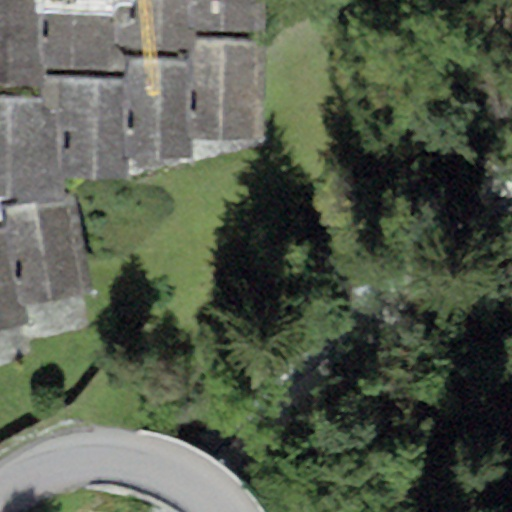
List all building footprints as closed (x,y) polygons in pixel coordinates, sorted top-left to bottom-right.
[(227,29),(227,0),(0,0),(0,92),(11,92),(13,64),(93,73),(101,46),(161,50),(166,25),(227,29)] [(260,53),(199,52),(198,143),(259,144),(260,53)] [(186,77),(132,71),(122,166),(175,172),(186,77)] [(114,94),(60,91),(54,181),(108,185),(114,94)] [(50,119),(0,111),(0,200),(38,206),(50,119)] [(65,220),(11,225),(19,304),(73,299),(65,220)] [(3,244),(0,244),(0,331),(15,329),(3,244)]
